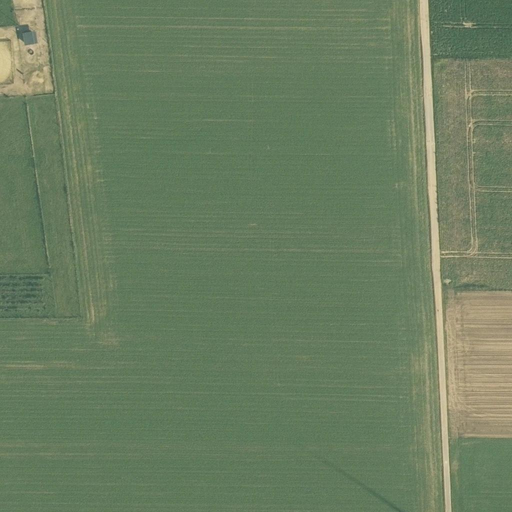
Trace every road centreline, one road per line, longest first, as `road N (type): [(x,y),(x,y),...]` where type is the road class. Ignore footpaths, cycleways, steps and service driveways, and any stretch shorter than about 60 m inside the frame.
road 1 (track): [(423,0),(437,292)]
road 2 (track): [(448,511),(437,292)]
